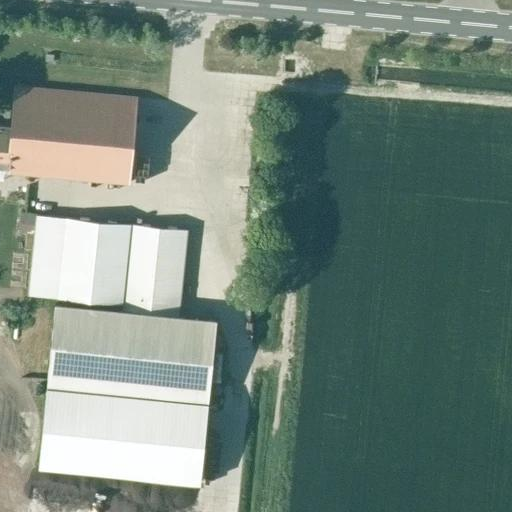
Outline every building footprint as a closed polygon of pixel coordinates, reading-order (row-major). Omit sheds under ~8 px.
[(231,176),(242,87),(211,83),(200,172),(231,176)] [(0,129),(0,167),(6,168),(6,174),(129,185),(129,183),(136,97),(13,87),(9,130),(0,129)] [(233,180),(220,180),(219,212),(232,212),(233,180)] [(35,234),(37,214),(23,213),(21,233),(35,234)] [(187,229),(37,214),(35,234),(28,295),(124,305),(123,310),(55,303),(39,466),(200,482),(216,320),(178,316),(187,229)]
